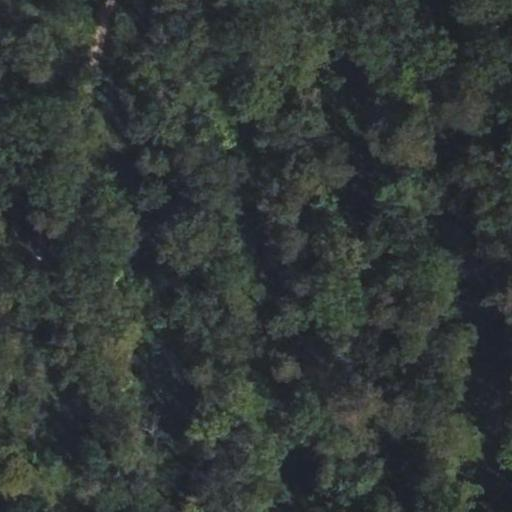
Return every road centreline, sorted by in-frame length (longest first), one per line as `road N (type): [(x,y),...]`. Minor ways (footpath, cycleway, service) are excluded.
road 1 (track): [(0,285),(511,467)]
road 2 (track): [(0,374),(102,0)]
